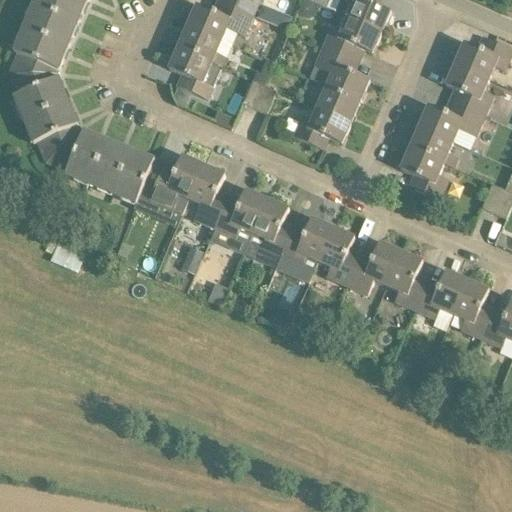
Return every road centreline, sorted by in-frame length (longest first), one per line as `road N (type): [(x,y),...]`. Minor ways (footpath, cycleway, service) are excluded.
road 1 (residential): [(355,204),(156,119),(136,101),(138,48),(164,0)]
road 2 (residential): [(434,1),(355,204)]
road 3 (residential): [(511,271),(355,204)]
